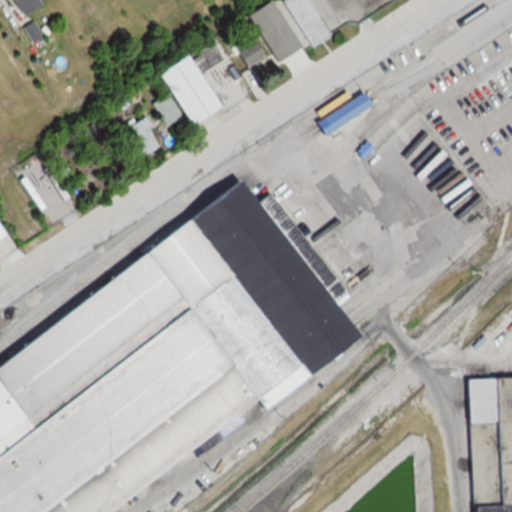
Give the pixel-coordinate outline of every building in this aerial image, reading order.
[(8,0),(16,16),(36,6),(33,0),(8,0)] [(265,0),(241,14),(269,63),(293,49),(265,0)] [(280,0),(306,46),(325,35),(305,0),(280,0)] [(40,38),(30,22),(20,28),(30,44),(40,38)] [(242,44),(238,38),(227,45),(244,69),(262,56),(250,39),(242,44)] [(181,56),(151,73),(164,96),(151,103),(164,126),(179,117),(184,126),(212,110),(181,56)] [(155,150),(143,117),(126,123),(133,141),(128,143),(134,158),(155,150)] [(0,378),(0,511),(122,511),(353,332),(242,189),(0,378)] [(511,511),(511,377),(464,379),(466,511),(472,511),(508,511),(511,511)]
